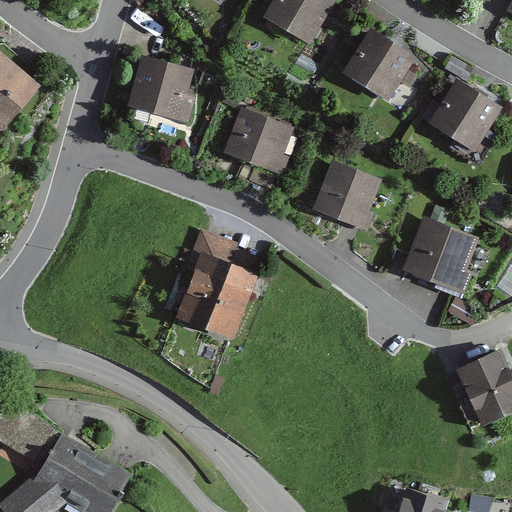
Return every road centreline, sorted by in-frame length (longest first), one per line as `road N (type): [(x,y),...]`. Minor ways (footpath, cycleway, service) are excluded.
road 1 (residential): [(77,148),(202,191),(302,243),(416,333),(464,348),(511,329)]
road 2 (residential): [(0,348),(65,356),(164,397),(285,511)]
road 3 (residential): [(0,304),(32,265),(77,148)]
road 4 (residential): [(397,0),(511,65)]
